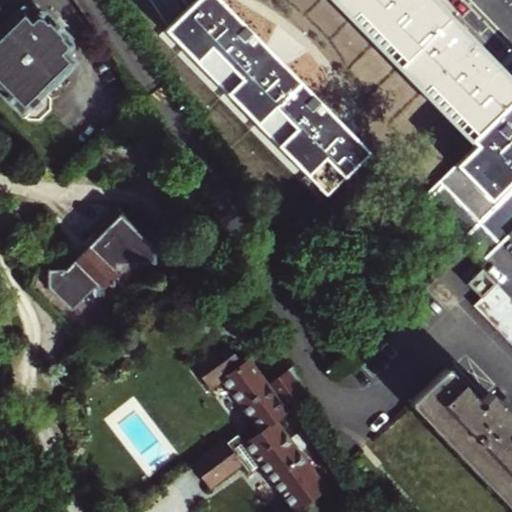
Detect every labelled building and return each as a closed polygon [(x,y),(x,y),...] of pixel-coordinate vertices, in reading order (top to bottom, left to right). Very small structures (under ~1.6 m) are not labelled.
[(511,82),(491,61),(504,48),(461,4),(459,6),(448,17),(439,7),(446,0),(329,0),(347,17),(478,150),(422,206),(463,247),(480,265),(511,235),(511,233),(511,82)] [(446,0),(439,7),(448,17),(459,6),(452,0),(446,0)] [(49,98),(43,92),(74,63),(64,52),(65,49),(66,45),(67,42),(66,39),(65,36),(68,34),(50,14),(48,16),(43,14),(39,14),(34,14),(30,16),(22,8),(0,28),(0,93),(25,120),(38,122),(51,111),(51,108),(51,103),(49,98)] [(24,288),(81,342),(159,262),(115,220),(68,269),(40,267),(35,261),(24,288)] [(511,296),(498,283),(483,267),(467,284),(481,299),(474,306),(511,345),(511,296)] [(260,429),(286,410),(268,385),(249,358),(242,363),(226,340),(193,364),(210,388),(223,379),(260,429)] [(286,410),(308,394),(294,366),(268,385),(286,410)] [(511,402),(507,397),(500,403),(489,392),(479,402),(446,367),(409,402),(511,508),(511,402)] [(293,511),(295,511),(327,489),(277,420),(288,412),(286,410),(260,429),(242,442),(234,432),(224,440),(223,439),(188,464),(206,489),(239,465),(246,473),(259,464),(293,511)]
